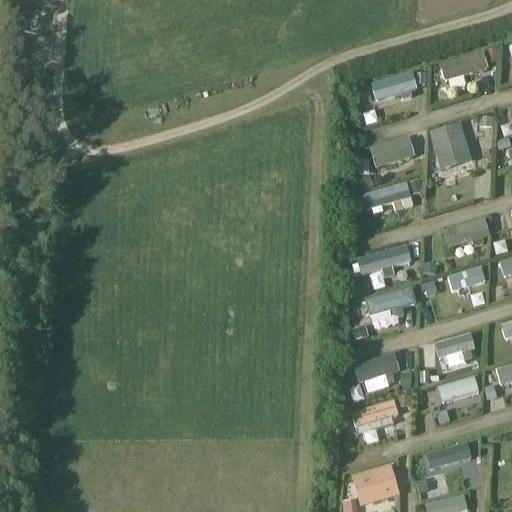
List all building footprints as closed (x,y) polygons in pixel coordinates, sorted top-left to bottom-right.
[(511,33),(503,36),(507,49),(511,47),(511,33)] [(481,57),(439,69),(443,84),(486,72),(481,57)] [(370,89),(374,104),(415,93),(410,77),(370,89)] [(429,136),(439,173),(470,165),(460,127),(429,136)] [(406,142),(368,153),(373,172),(412,160),(406,142)] [(404,187),(361,199),(365,213),(408,201),(404,187)] [(482,223),(441,235),(446,252),(487,240),(482,223)] [(498,265),(511,260),(511,246),(494,251),(498,265)] [(404,250),(354,264),(358,281),(409,266),(404,250)] [(511,261),(499,266),(504,281),(511,278),(511,261)] [(480,271),(447,281),(451,296),(484,286),(480,271)] [(409,291),(363,304),(368,320),(414,308),(409,291)] [(511,325),(501,329),(505,344),(511,341),(511,325)] [(434,348),(438,362),(473,352),(469,337),(434,348)] [(393,358),(353,370),(358,386),(398,374),(393,358)] [(511,366),(496,371),(501,388),(511,384),(511,366)] [(473,380),(437,391),(441,407),(478,396),(473,380)] [(350,417),(355,431),(397,418),(393,404),(350,417)] [(426,458),(430,474),(471,462),(467,447),(426,458)] [(390,468),(352,480),(361,509),(399,498),(390,468)] [(466,511),(463,499),(424,509),(425,511),(466,511)]
